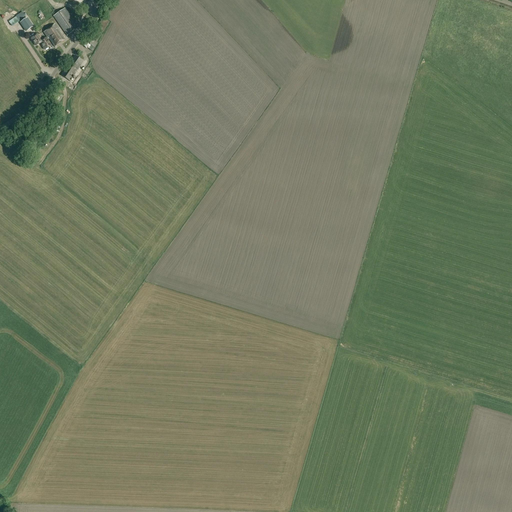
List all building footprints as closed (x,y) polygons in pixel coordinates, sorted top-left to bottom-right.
[(67,35),(78,28),(65,8),(54,16),(67,35)] [(33,27),(27,18),(20,23),(26,32),(33,27)] [(110,22),(103,18),(87,43),(85,43),(84,46),(86,49),(89,48),(91,49),(92,46),(95,48),(98,43),(97,43),(110,22)] [(55,47),(65,40),(58,29),(55,24),(44,32),(48,37),(55,47)] [(31,39),(36,46),(41,43),(42,41),(38,34),(31,39)] [(46,38),(42,41),(40,42),(41,43),(45,50),(52,46),(46,38)] [(70,81),(84,61),(75,55),(61,75),(70,81)] [(62,96),(61,95),(61,94),(59,93),(58,92),(57,92),(55,95),(53,99),(55,100),(58,102),(62,96)]
